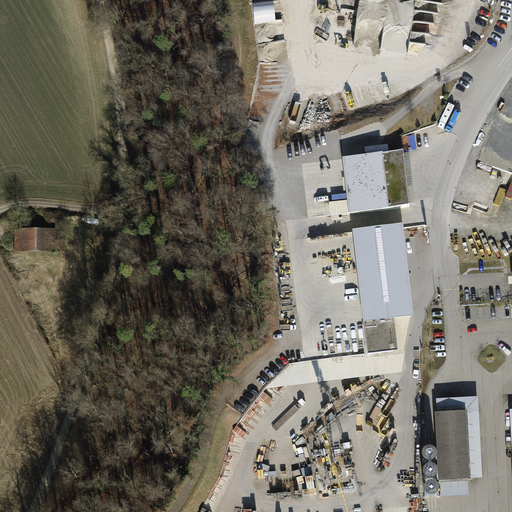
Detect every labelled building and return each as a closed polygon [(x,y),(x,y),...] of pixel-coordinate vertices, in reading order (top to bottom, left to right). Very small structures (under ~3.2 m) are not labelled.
[(411,48),(412,36),(365,36),(365,48),(411,48)] [(366,156),(344,158),(344,159),(350,213),(410,207),(410,205),(404,155),(404,152),(389,153),(388,146),(365,148),(366,156)] [(410,154),(404,155),(410,205),(416,204),(410,154)] [(350,213),(344,159),(302,164),(308,218),(350,213)] [(402,227),(354,233),(365,322),(364,322),(368,356),(394,353),(390,320),(412,317),(413,317),(402,227)] [(69,229),(69,246),(81,246),(81,229),(69,229)] [(18,230),(17,251),(54,251),(54,230),(18,230)] [(365,322),(354,233),(290,240),(298,314),(300,314),(305,363),(368,356),(364,322),(365,322)] [(402,374),(412,317),(390,320),(394,353),(368,356),(305,363),(291,365),(266,390),(402,374)] [(465,412),(468,479),(483,478),(479,400),(437,402),(437,414),(465,412)] [(468,479),(465,412),(437,414),(441,480),(468,479)] [(468,479),(441,480),(442,497),(469,496),(468,479)]
